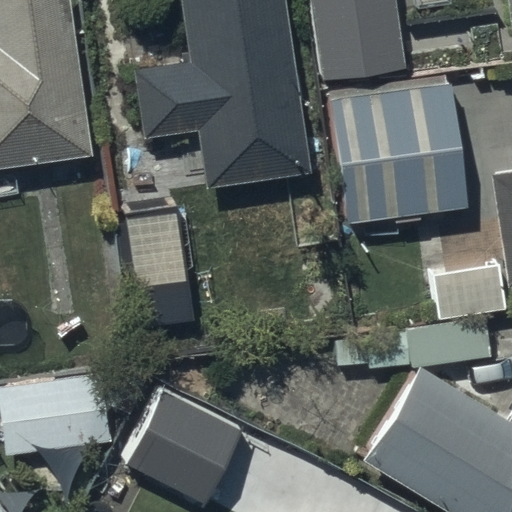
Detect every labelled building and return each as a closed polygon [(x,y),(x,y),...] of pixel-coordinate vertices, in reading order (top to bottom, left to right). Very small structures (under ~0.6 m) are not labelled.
[(0,0),(0,120),(82,108),(65,0),(0,0)] [(128,29),(138,102),(192,94),(199,144),(296,130),(277,0),(180,0),(184,21),(128,29)] [(397,0),(310,0),(319,67),(404,56),(397,0)] [(449,69),(329,86),(346,211),(391,205),(392,211),(421,207),(420,201),(466,195),(449,69)] [(511,121),(497,124),(511,217),(511,121)] [(504,298),(498,252),(427,262),(434,308),(504,298)] [(498,500),(511,493),(511,385),(425,328),(368,413),(498,500)] [(100,363),(0,374),(0,420),(3,445),(108,433),(100,363)] [(214,486),(247,423),(158,377),(125,440),(214,486)]
